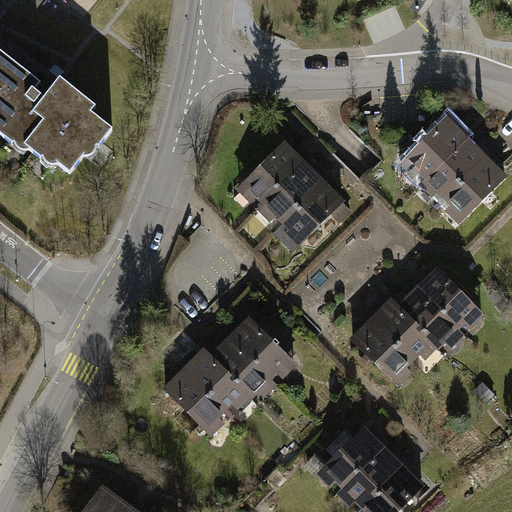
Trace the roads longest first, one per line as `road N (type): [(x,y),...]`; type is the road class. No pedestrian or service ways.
road 1 (unclassified): [(196,75),(458,70),(511,86)]
road 2 (residential): [(105,324),(163,184),(196,75)]
road 3 (residential): [(5,511),(105,324)]
road 4 (residential): [(105,324),(0,241)]
